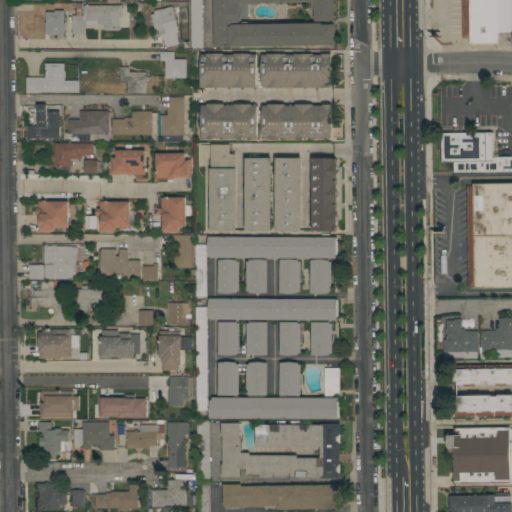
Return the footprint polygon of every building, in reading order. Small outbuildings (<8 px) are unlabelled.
[(202,0),(203,49),(192,49),(192,47),(191,47),(190,0),(202,0)] [(333,0),(333,21),(314,21),(313,2),(246,3),(247,17),(240,17),(240,25),(321,24),(321,25),(334,25),(334,45),(228,47),(228,46),(214,46),(213,0),(333,0)] [(511,0),(511,33),(497,33),(497,43),(469,44),(469,38),(462,38),(461,0),(511,0)] [(121,6),(121,18),(117,18),(117,31),(103,31),(103,30),(92,30),(92,28),(84,29),(84,35),(71,35),(71,16),(82,16),(82,6),(121,6)] [(165,48),(158,49),(155,37),(158,36),(157,31),(154,32),(149,15),(153,14),(152,11),(171,7),(177,33),(175,34),(177,45),(176,45),(177,50),(165,50),(165,48)] [(64,23),(65,23),(65,31),(64,31),(64,38),(56,38),(56,34),(46,34),(46,12),(55,12),(55,10),(63,10),(64,23)] [(186,78),(165,78),(165,61),(160,61),(160,52),(174,52),(174,59),(186,59),(186,78)] [(205,54),(205,53),(223,53),(223,54),(233,54),(233,53),(250,53),(250,54),(256,54),(256,88),(249,88),(249,86),(235,86),(235,88),(222,88),(222,86),(207,86),(207,88),(202,87),(202,85),(200,85),(200,54),(205,54)] [(266,54),(266,53),(284,53),(284,54),(294,54),(294,53),(312,53),(312,55),(321,55),(321,54),(331,54),(331,87),(323,87),(323,88),(311,88),(311,87),(295,87),(295,88),(283,88),(283,86),(268,86),(268,88),(262,88),(262,87),(261,87),(261,54),(266,54)] [(41,92),(41,93),(26,93),(26,77),(45,78),(45,63),(64,63),(64,81),(79,81),(79,92),(41,92)] [(146,72),(146,93),(127,93),(127,81),(120,81),(120,67),(129,67),(129,72),(146,72)] [(184,136),(160,136),(161,115),(167,115),(167,108),(169,108),(169,97),(184,97),(184,136)] [(206,105),(206,103),(223,104),(223,105),(233,105),(233,104),(251,104),(251,105),(257,105),(256,139),(250,139),(250,137),(236,137),(236,139),(222,139),(222,137),(208,137),(208,138),(201,138),(201,105),(206,105)] [(59,111),(60,127),(59,127),(59,137),(27,138),(27,126),(37,125),(36,105),(46,104),(46,111),(59,111)] [(267,105),(267,104),(285,104),(285,105),(294,105),(294,104),(313,104),(313,105),(322,105),(322,104),(332,104),(331,138),(324,138),(324,139),(311,139),(311,137),(297,137),(297,139),(283,139),(283,137),(269,137),(269,139),(261,139),(262,105),(267,105)] [(108,111),(108,132),(109,132),(109,142),(97,142),(97,134),(68,134),(68,120),(79,120),(79,111),(108,111)] [(112,134),(112,119),(124,119),(124,118),(131,118),(131,111),(152,111),(151,135),(112,134)] [(492,132),(492,157),(511,156),(511,172),(453,173),(453,162),(441,162),(441,133),(492,132)] [(93,143),(93,155),(82,155),(82,159),(71,159),(71,173),(57,173),(57,167),(52,166),(52,162),(50,162),(50,154),(54,154),(54,143),(93,143)] [(209,168),(211,168),(210,144),(229,144),(229,154),(235,154),(236,231),(210,231),(209,168)] [(146,150),(146,175),(110,175),(110,157),(116,157),(116,150),(146,150)] [(185,153),(185,160),(191,160),(191,178),(174,178),(174,180),(167,180),(167,178),(156,179),(155,153),(185,153)] [(271,231),(245,231),(245,158),(271,158),(271,231)] [(301,231),(274,231),(275,158),(301,158),(301,231)] [(312,158),(336,158),(336,231),(311,231),(312,158)] [(97,160),(97,174),(84,173),(84,160),(97,160)] [(511,235),(467,235),(466,186),(473,186),(473,183),(511,182),(511,235)] [(306,234),(313,234),(313,191),(305,191),(306,234)] [(185,205),(190,205),(191,216),(185,216),(186,226),(179,226),(179,232),(161,233),(161,215),(159,215),(159,208),(161,208),(161,197),(185,197),(185,205)] [(38,232),(38,215),(35,215),(35,208),(38,208),(38,201),(68,201),(68,228),(53,228),(53,232),(38,232)] [(100,232),(100,216),(96,216),(96,208),(99,208),(99,202),(130,202),(130,228),(114,228),(114,232),(100,232)] [(193,267),(174,268),(173,235),(192,235),(193,267)] [(511,288),(475,288),(475,287),(468,287),(467,235),(511,235),(511,288)] [(336,237),(336,258),(209,258),(209,255),(207,255),(207,237),(336,237)] [(206,244),(206,296),(195,297),(194,244),(206,244)] [(29,279),(29,264),(44,264),(44,245),(56,245),(56,246),(72,246),(72,247),(77,247),(77,258),(72,258),(72,263),(76,263),(76,279),(29,279)] [(119,276),(119,281),(109,281),(109,276),(98,276),(98,249),(114,249),(114,256),(117,256),(117,249),(126,250),(126,261),(138,261),(138,276),(119,276)] [(239,291),(236,291),(236,293),(218,293),(218,259),(236,259),(236,261),(239,261),(239,291)] [(300,291),(298,291),(298,293),(279,293),(279,260),(298,259),(298,262),(300,262),(300,291)] [(267,293),(248,293),(248,291),(246,291),(245,261),(248,261),(248,260),(267,260),(267,293)] [(331,291),(329,291),(329,293),(310,293),(310,260),(329,260),(329,262),(331,262),(331,291)] [(153,266),(153,264),(158,264),(158,281),(143,281),(143,266),(153,266)] [(40,288),(41,282),(53,282),(53,288),(66,289),(66,306),(29,305),(29,288),(40,288)] [(102,315),(76,314),(76,289),(81,289),(81,286),(89,286),(89,289),(95,289),(95,285),(101,285),(101,289),(102,289),(102,315)] [(336,299),(336,320),(210,320),(210,317),(208,317),(208,299),(336,299)] [(167,303),(185,303),(185,318),(184,318),(184,324),(167,324),(167,303)] [(195,307),(206,307),(207,411),(196,411),(195,307)] [(138,311),(153,310),(153,317),(159,317),(159,325),(139,326),(138,311)] [(511,358),(495,359),(495,351),(481,351),(481,331),(495,331),(495,329),(498,329),(498,318),(511,318),(511,358)] [(478,351),(477,351),(477,358),(463,358),(463,357),(443,358),(443,352),(443,339),(446,339),(446,334),(444,334),(444,326),(445,326),(445,319),(460,319),(460,329),(465,329),(465,331),(477,331),(478,351)] [(217,322),(235,322),(235,324),(238,324),(238,354),(235,354),(235,355),(226,356),(217,355),(217,322)] [(245,324),(247,324),(247,322),(266,322),(266,355),(258,356),(247,355),(247,353),(245,353),(245,324)] [(310,322),(329,322),(329,324),(332,324),(331,354),(329,354),(329,356),(320,356),(310,356),(310,322)] [(279,323),(297,323),(297,324),(300,324),(300,354),(297,354),(297,355),(288,356),(278,355),(279,323)] [(38,359),(38,332),(41,332),(41,329),(69,329),(69,336),(78,336),(78,348),(70,348),(70,358),(60,358),(60,359),(38,359)] [(117,330),(117,334),(128,334),(138,334),(139,354),(132,354),(132,358),(118,358),(118,357),(112,357),(112,358),(100,358),(100,337),(101,337),(101,330),(117,330)] [(180,331),(180,337),(191,337),(191,350),(181,350),(181,365),(178,365),(178,371),(162,370),(163,362),(161,362),(161,358),(159,358),(159,331),(180,331)] [(217,362),(235,362),(235,364),(238,364),(237,394),(235,394),(235,396),(216,396),(217,362)] [(267,396),(249,396),(249,394),(246,394),(246,365),(248,365),(248,363),(267,363),(267,396)] [(279,363),(298,363),(298,365),(300,365),(300,394),(298,394),(298,396),(279,396),(279,363)] [(511,384),(508,384),(508,386),(496,386),(496,384),(489,384),(489,381),(482,381),(483,385),(476,385),(476,386),(464,386),(464,385),(457,385),(457,382),(454,382),(453,376),(452,376),(452,366),(511,365),(511,384)] [(340,396),(324,396),(324,368),(339,368),(340,396)] [(188,398),(184,398),(184,400),(182,400),(182,405),(168,405),(168,386),(169,386),(169,384),(168,384),(168,380),(169,380),(169,376),(188,376),(188,398)] [(59,407),(55,407),(55,408),(52,408),(52,407),(39,407),(39,401),(37,401),(37,398),(39,398),(39,391),(51,392),(51,391),(59,391),(59,407)] [(511,416),(454,417),(454,397),(457,397),(457,395),(490,395),(490,396),(497,396),(497,395),(511,395),(511,416)] [(65,408),(61,403),(70,396),(74,401),(65,408)] [(109,397),(144,397),(144,419),(109,419),(109,397)] [(337,398),(337,419),(209,419),(210,400),(211,400),(211,397),(337,398)] [(62,418),(62,409),(69,409),(69,407),(73,407),(73,418),(62,418)] [(340,479),(320,478),(320,477),(260,477),(260,475),(246,475),(246,469),(239,469),(239,477),(221,477),(221,464),(222,464),(222,436),(221,436),(221,423),(224,423),(224,420),(236,421),(236,423),(241,423),(241,438),(240,438),(240,453),(249,453),(249,455),(296,456),(296,458),(319,458),(319,447),(255,446),(255,425),(320,425),(320,424),(340,424),(340,479)] [(209,481),(197,482),(196,421),(208,421),(209,481)] [(39,422),(51,422),(51,429),(61,429),(61,430),(68,430),(68,442),(64,442),(64,452),(56,451),(56,458),(44,458),(44,451),(43,451),(43,446),(39,446),(39,437),(43,438),(43,432),(39,432),(39,422)] [(109,422),(109,435),(115,435),(115,451),(99,451),(99,445),(91,445),(91,449),(82,448),(82,445),(73,445),(73,429),(82,429),(82,422),(109,422)] [(184,468),(168,468),(168,444),(167,444),(167,422),(188,422),(188,434),(184,434),(184,468)] [(126,448),(126,431),(139,432),(139,424),(165,425),(164,440),(157,440),(157,446),(149,446),(149,448),(126,448)] [(509,427),(509,429),(511,429),(511,479),(510,479),(510,483),(453,483),(453,454),(448,454),(448,433),(453,433),(453,428),(509,427)] [(186,505),(164,505),(164,507),(152,507),(151,490),(167,490),(167,480),(185,480),(186,505)] [(44,484),(44,482),(48,482),(48,484),(59,484),(59,490),(63,490),(63,504),(55,504),(55,510),(34,509),(35,499),(37,499),(37,491),(34,491),(35,484),(44,484)] [(208,511),(197,511),(197,482),(208,482),(208,511)] [(334,485),(334,484),(341,484),(341,507),(335,507),(335,509),(276,510),(276,506),(243,507),(244,508),(225,509),(225,506),(223,506),(223,485),(241,484),(241,486),(334,485)] [(129,491),(129,485),(139,485),(139,492),(138,492),(138,508),(130,508),(129,511),(117,511),(117,508),(95,508),(95,494),(105,494),(105,493),(110,493),(110,491),(129,491)] [(84,508),(70,508),(70,490),(84,490),(84,508)] [(449,511),(449,510),(448,510),(448,496),(495,495),(495,493),(509,493),(510,496),(511,496),(511,503),(511,511),(449,511)]
